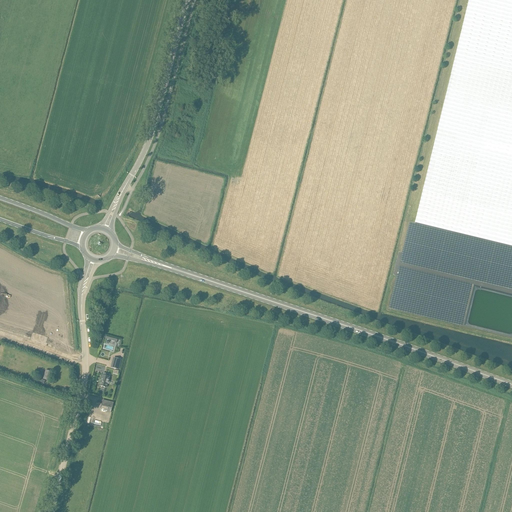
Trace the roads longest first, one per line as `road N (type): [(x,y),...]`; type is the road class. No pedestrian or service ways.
road 1 (primary): [(511,384),(153,262)]
road 2 (tertiary): [(51,511),(83,390),(84,284)]
road 3 (tertiary): [(116,203),(152,130),(189,0)]
